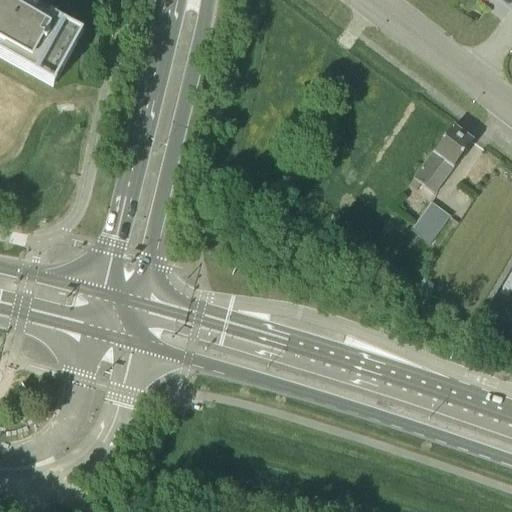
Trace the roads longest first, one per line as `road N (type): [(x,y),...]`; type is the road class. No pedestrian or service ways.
road 1 (primary): [(132,344),(511,461)]
road 2 (primary): [(511,418),(141,304)]
road 3 (secondary): [(141,304),(199,32),(196,0)]
road 4 (secondary): [(170,0),(99,292)]
road 5 (tertiary): [(0,487),(45,485),(92,456),(116,411),(132,344)]
road 6 (tertiary): [(89,332),(60,430),(35,451),(0,456)]
road 7 (unclassified): [(476,82),(376,0)]
